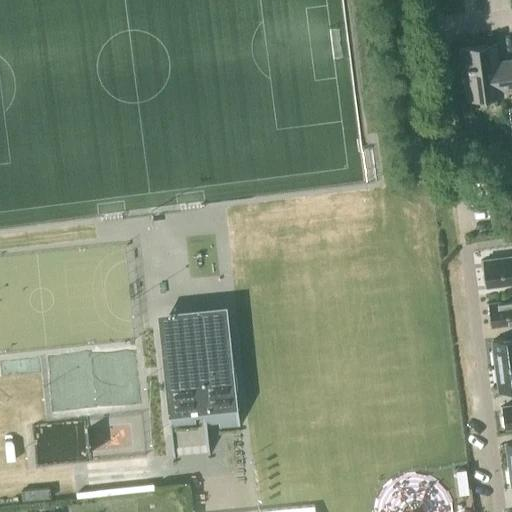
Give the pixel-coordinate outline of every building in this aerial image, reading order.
[(488,46),(460,49),(467,99),(500,94),(500,91),(511,89),(511,62),(499,63),(497,45),(488,46)] [(511,246),(511,247),(511,251),(511,256),(483,261),(486,286),(511,282),(511,246)] [(511,299),(489,303),(492,326),(511,323),(511,299)] [(219,304),(157,311),(167,414),(172,461),(175,461),(174,457),(206,454),(206,458),(210,458),(206,426),(218,425),(219,431),(239,429),(237,406),(227,309),(226,303),(219,304)] [(496,366),(511,363),(511,338),(493,341),(496,366)] [(511,363),(496,366),(499,390),(511,388),(511,363)] [(511,405),(502,407),(505,428),(511,426),(511,405)]
